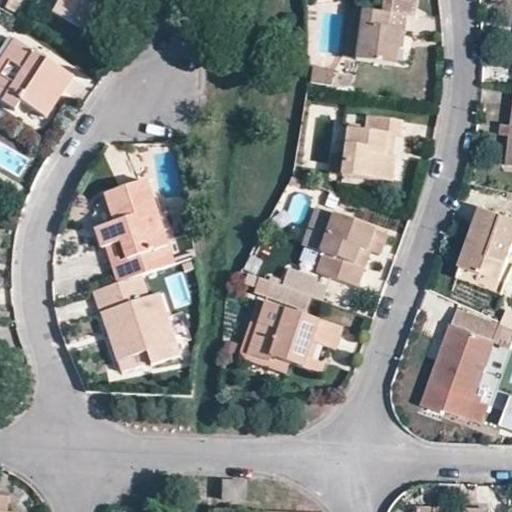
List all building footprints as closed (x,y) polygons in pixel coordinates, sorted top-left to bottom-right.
[(59,0),(51,15),(86,33),(104,0),(117,0),(119,1),(119,0),(59,0)] [(412,19),(414,3),(381,0),(380,15),(405,18),(412,19)] [(361,12),(347,11),(342,60),(355,62),(359,27),(361,12)] [(380,15),(361,12),(359,27),(355,62),(397,67),(400,38),(403,38),(404,32),(405,18),(380,15)] [(0,60),(13,40),(9,37),(0,51),(0,60)] [(72,79),(13,40),(0,60),(0,101),(14,112),(20,103),(46,119),(72,79)] [(366,117),(364,133),(347,130),(341,177),(391,184),(394,159),(385,158),(389,136),(396,137),(400,138),(402,122),(366,117)] [(511,136),(511,129),(511,125),(503,125),(501,134),(511,136)] [(396,137),(389,136),(385,158),(394,159),(396,137)] [(110,268),(167,248),(145,183),(104,198),(113,226),(94,233),(100,251),(104,250),(110,268)] [(511,220),(484,211),(463,267),(501,281),(511,247),(511,220)] [(358,289),(364,271),(370,254),(367,253),(374,232),(333,216),(319,254),(322,256),(316,274),(358,289)] [(386,236),(374,232),(367,253),(370,254),(378,257),(386,236)] [(174,266),(167,248),(110,268),(116,286),(141,277),(174,266)] [(501,281),(463,267),(460,276),(497,290),(501,281)] [(301,296),(324,302),(330,280),(287,269),(283,284),(259,278),(255,296),(298,307),(301,296)] [(148,299),(141,277),(116,286),(93,294),(100,315),(107,313),(148,299)] [(158,295),(148,299),(107,313),(114,334),(107,337),(116,365),(147,355),(151,366),(174,358),(170,349),(176,346),(158,295)] [(307,360),(313,344),(329,349),(335,351),(342,332),(315,322),(264,305),(247,357),(267,363),(269,358),(289,365),(320,377),(324,366),(307,360)] [(444,344),(452,347),(438,388),(475,401),(489,361),(495,344),(500,328),(455,312),(450,328),(444,344)] [(114,334),(107,313),(100,315),(107,337),(114,334)] [(329,349),(313,344),(307,360),(324,366),(329,349)] [(452,347),(444,344),(430,385),(438,388),(452,347)] [(147,355),(116,365),(120,376),(151,366),(147,355)] [(285,377),(289,365),(269,358),(267,363),(247,357),(245,363),(285,377)] [(223,483),(222,501),(246,502),(246,483),(223,483)]
